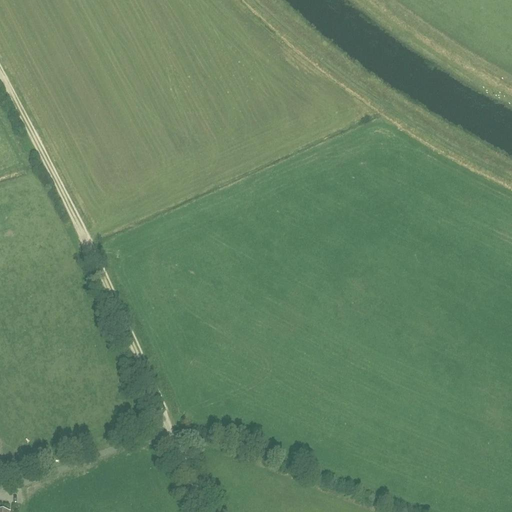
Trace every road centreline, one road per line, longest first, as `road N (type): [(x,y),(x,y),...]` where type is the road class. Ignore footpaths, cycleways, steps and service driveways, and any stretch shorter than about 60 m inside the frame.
road 1 (track): [(0,81),(168,428)]
road 2 (track): [(511,93),(462,71),(362,0)]
